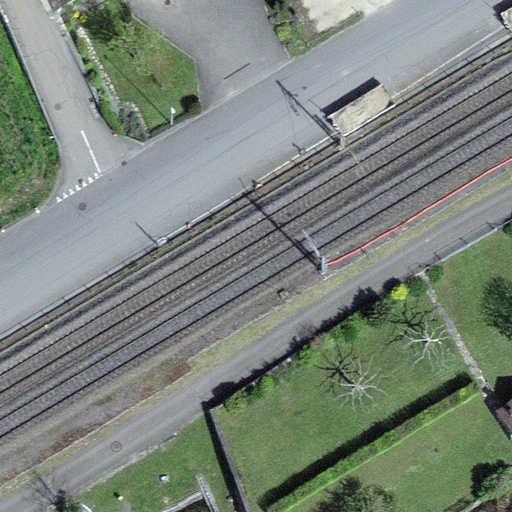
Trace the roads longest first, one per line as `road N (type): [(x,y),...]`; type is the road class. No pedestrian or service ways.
road 1 (unclassified): [(0,505),(511,194)]
road 2 (tertiary): [(105,223),(469,0)]
road 3 (residential): [(105,223),(16,0)]
road 4 (tertiary): [(0,289),(105,223)]
